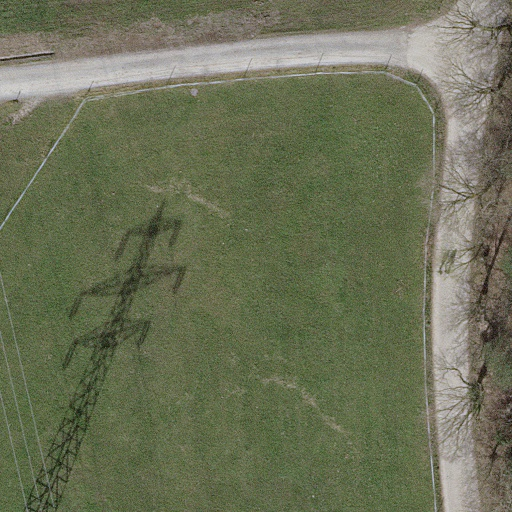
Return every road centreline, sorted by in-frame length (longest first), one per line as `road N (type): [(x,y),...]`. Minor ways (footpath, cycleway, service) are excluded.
road 1 (track): [(0,87),(132,66),(476,38)]
road 2 (track): [(476,38),(453,302),(468,511)]
